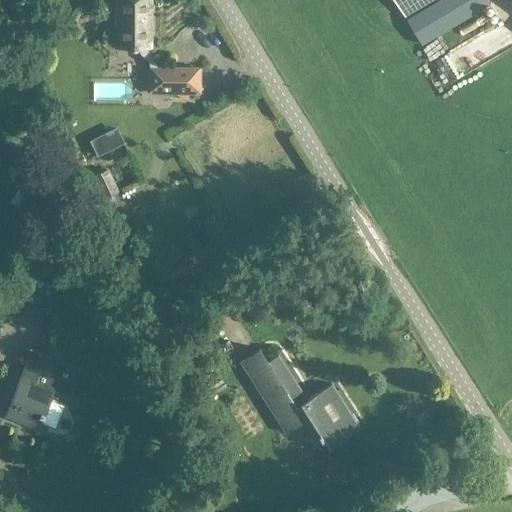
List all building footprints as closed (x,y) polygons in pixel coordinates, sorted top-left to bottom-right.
[(27,0),(22,0),(17,3),(15,4),(24,24),(36,19),(27,0)] [(117,0),(117,25),(114,25),(110,26),(106,28),(104,32),(103,36),(103,40),(106,44),(109,46),(113,47),(117,47),(138,47),(152,68),(158,68),(147,48),(150,48),(151,0),(117,0)] [(396,0),(406,17),(434,0),(396,0)] [(475,10),(469,0),(452,0),(413,21),(421,37),(475,10)] [(150,68),(149,93),(179,94),(179,99),(188,99),(188,94),(199,94),(200,69),(158,68),(152,68),(150,68)] [(0,173),(12,144),(0,138),(0,173)] [(112,196),(120,192),(108,169),(89,179),(100,201),(112,196)] [(27,314),(51,313),(50,282),(25,283),(27,314)] [(20,304),(7,305),(8,315),(22,314),(20,304)] [(332,384),(307,400),(302,392),(279,355),(268,362),(260,349),(240,361),(286,434),(310,419),(329,448),(360,428),(332,384)] [(37,429),(54,389),(74,398),(83,375),(31,354),(6,416),(37,429)] [(205,374),(199,366),(187,374),(192,382),(205,374)]
